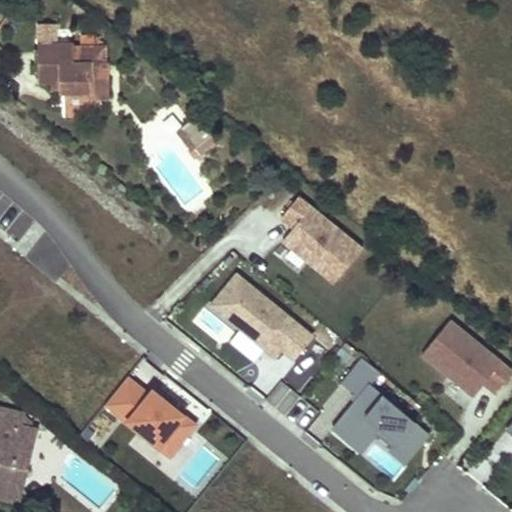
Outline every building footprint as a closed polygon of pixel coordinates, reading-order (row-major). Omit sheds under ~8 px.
[(55,27),(36,27),(37,85),(59,85),(59,96),(82,95),(87,102),(109,101),(107,47),(71,48),(71,45),(55,45),(55,27)] [(190,126),(176,137),(186,150),(202,140),(190,126)] [(354,245),(290,193),(273,214),(291,228),(280,242),(326,279),(354,245)] [(280,242),(291,228),(285,224),(275,237),(280,242)] [(229,271),(204,301),(268,353),(274,345),(286,355),(304,332),(229,271)] [(506,369),(442,317),(414,351),(460,388),(471,375),(489,390),(506,369)] [(362,359),(342,386),(358,399),(368,386),(371,389),(382,375),(362,359)] [(103,400),(172,456),(199,424),(135,371),(103,400)] [(466,393),(476,380),(471,375),(460,388),(466,393)] [(308,428),(319,410),(277,384),(266,403),(308,428)] [(371,389),(368,386),(358,399),(331,432),(361,455),(376,439),(393,450),(390,456),(407,469),(431,439),(371,389)] [(25,416),(0,409),(0,421),(22,427),(25,416)] [(511,409),(499,426),(511,437),(511,409)] [(0,498),(17,503),(26,463),(14,460),(22,427),(0,421),(0,498)] [(14,460),(26,463),(35,430),(22,427),(14,460)]
